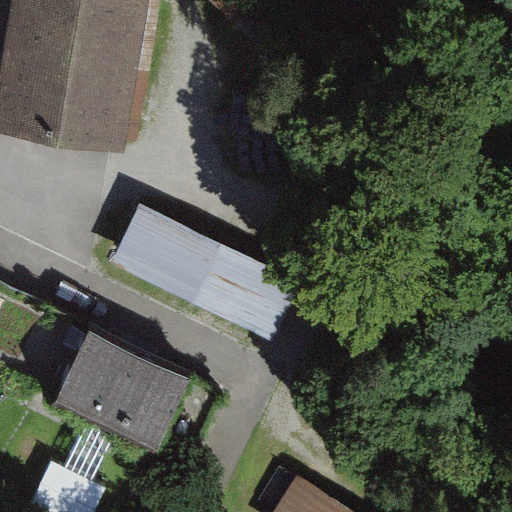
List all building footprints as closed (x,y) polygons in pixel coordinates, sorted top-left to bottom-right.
[(149,0),(12,0),(0,72),(0,124),(126,145),(149,0)] [(323,128),(197,69),(170,128),(295,187),(323,128)] [(304,272),(141,196),(112,257),(275,333),(304,272)] [(193,365),(91,317),(50,402),(152,451),(193,365)] [(37,500),(59,511),(97,511),(112,484),(58,457),(37,500)] [(365,511),(304,474),(280,511),(365,511)]
